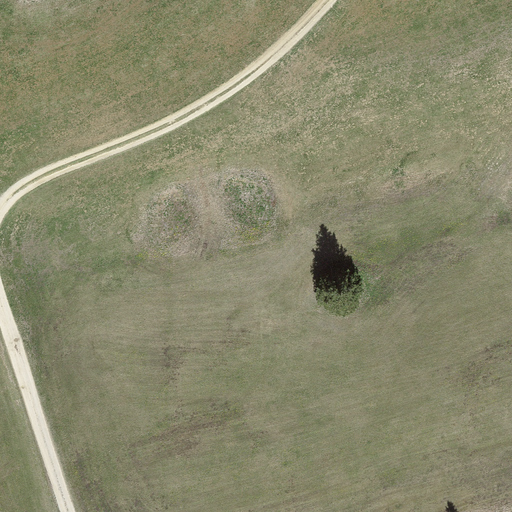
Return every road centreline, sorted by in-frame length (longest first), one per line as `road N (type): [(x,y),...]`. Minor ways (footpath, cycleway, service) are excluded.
road 1 (track): [(0,206),(31,180),(219,96),(328,0)]
road 2 (track): [(64,511),(0,302)]
